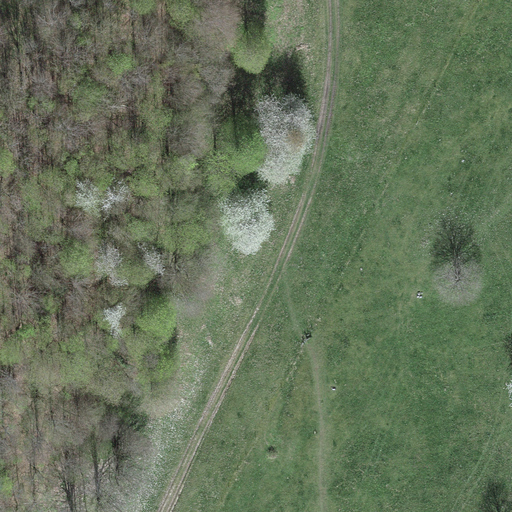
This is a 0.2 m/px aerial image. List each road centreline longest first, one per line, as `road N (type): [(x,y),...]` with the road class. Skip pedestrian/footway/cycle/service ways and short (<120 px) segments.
road 1 (track): [(285,272),(327,130),(336,0)]
road 2 (track): [(169,511),(285,272)]
